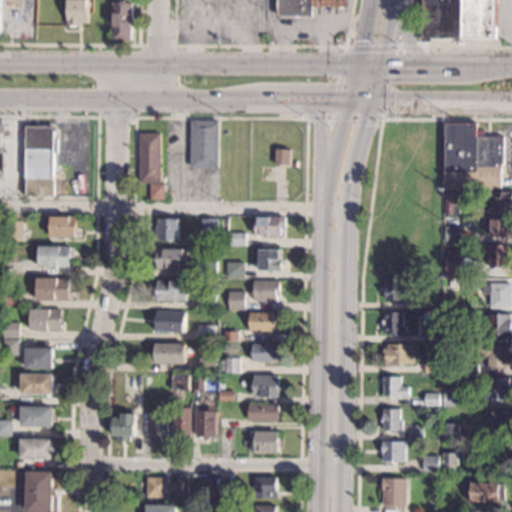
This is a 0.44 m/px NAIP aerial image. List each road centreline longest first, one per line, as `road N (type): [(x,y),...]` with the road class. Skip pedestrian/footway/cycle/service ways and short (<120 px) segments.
road 1 (tertiary): [(342,511),(346,228),(400,0)]
road 2 (tertiary): [(368,0),(327,169),(316,511)]
road 3 (secondary): [(511,66),(0,60)]
road 4 (secondary): [(0,99),(511,101)]
road 5 (residential): [(97,511),(91,373),(114,271),(115,63)]
road 6 (residential): [(343,467),(91,464)]
